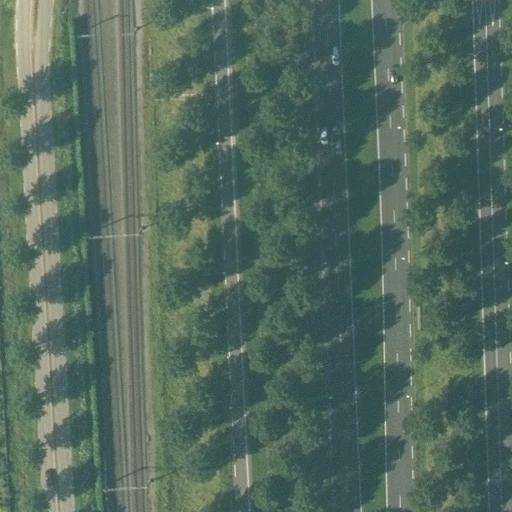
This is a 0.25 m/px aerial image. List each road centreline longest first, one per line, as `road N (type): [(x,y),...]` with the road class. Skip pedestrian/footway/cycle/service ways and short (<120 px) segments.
road 1 (secondary): [(21,0),(48,511)]
road 2 (secondary): [(66,511),(40,0)]
road 3 (primary): [(223,0),(246,511)]
road 4 (primary): [(324,0),(346,511)]
road 5 (primary): [(399,511),(380,0)]
road 6 (primary): [(502,511),(486,0)]
